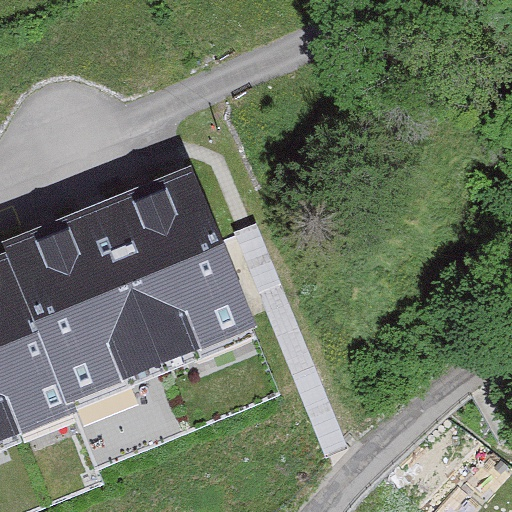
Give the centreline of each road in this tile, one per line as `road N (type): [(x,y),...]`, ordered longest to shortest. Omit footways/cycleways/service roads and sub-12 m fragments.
road 1 (unclassified): [(364,0),(280,52),(0,190)]
road 2 (residential): [(511,348),(395,439),(328,511)]
